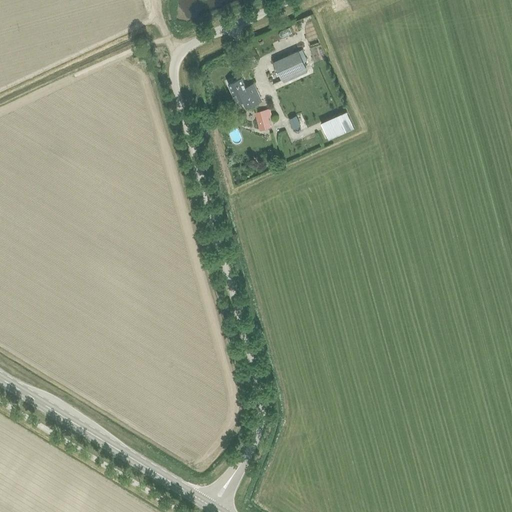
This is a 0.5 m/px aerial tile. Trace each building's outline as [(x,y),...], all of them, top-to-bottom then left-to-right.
[(298,50),(274,61),(282,79),(306,67),(304,62),(298,50)] [(252,84),(245,87),(241,77),(228,83),(237,103),(242,101),(246,108),(260,102),(258,98),(260,97),(259,94),(257,95),(252,84)] [(269,127),(267,118),(271,117),(268,108),(256,111),(261,129),(269,127)] [(354,128),(346,111),(321,122),(321,123),(328,140),(354,128)] [(296,116),(289,119),(293,128),(300,125),(296,116)]
